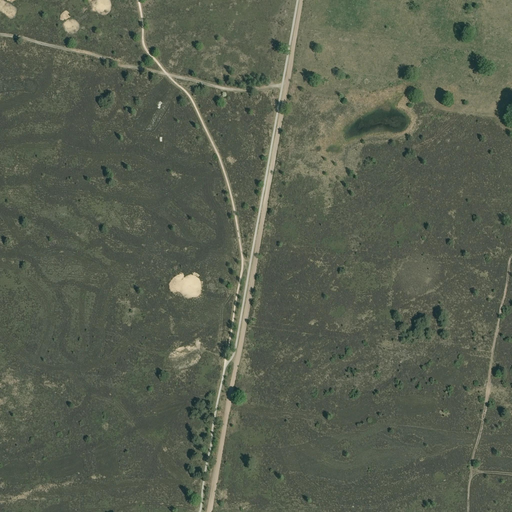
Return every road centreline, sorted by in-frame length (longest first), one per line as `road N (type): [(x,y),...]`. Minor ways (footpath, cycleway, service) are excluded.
road 1 (track): [(209,511),(301,0)]
road 2 (track): [(468,511),(511,257)]
